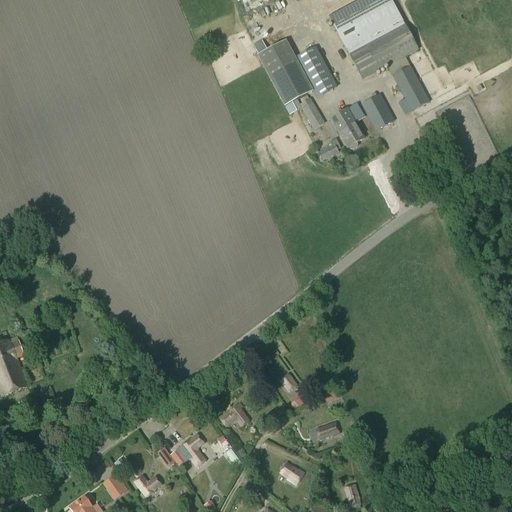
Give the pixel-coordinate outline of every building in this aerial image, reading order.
[(399,104),(405,116),(429,103),(404,58),(418,51),(390,0),(362,0),(329,18),(362,80),(387,67),(405,101),(399,104)] [(257,57),(285,107),(313,92),(317,98),(336,88),(315,48),(295,59),(285,41),(267,51),(262,41),(253,46),(258,56),(257,57)] [(386,132),(384,127),(394,122),(380,95),(361,105),(375,132),(378,130),(381,135),(386,132)] [(323,125),(309,100),(299,106),(303,112),(297,115),(299,119),(305,115),(314,130),(323,125)] [(347,110),(329,120),(347,150),(364,139),(347,110)] [(322,162),(338,153),(337,151),(340,149),(336,140),(330,143),(332,147),(318,154),(322,162)] [(10,345),(9,341),(0,344),(0,392),(2,398),(27,388),(16,359),(24,356),(22,351),(26,350),(25,347),(22,348),(19,342),(10,345)] [(289,375),(279,382),(288,394),(298,386),(289,375)] [(39,393),(44,404),(55,399),(50,388),(39,393)] [(338,393),(323,399),(326,407),(336,403),(341,401),(338,393)] [(302,405),(299,400),(291,405),(295,410),(302,405)] [(218,419),(225,429),(236,421),(241,428),(250,422),(241,410),(244,408),(240,403),(218,419)] [(0,420),(6,431),(15,425),(9,415),(0,420)] [(59,435),(64,427),(56,421),(50,429),(59,435)] [(335,423),(315,430),(319,442),(332,437),(333,438),(339,435),(335,423)] [(182,447),(170,456),(175,463),(179,468),(190,460),(196,469),(206,461),(197,450),(204,445),(196,435),(189,440),(181,446),(182,447)] [(222,437),(217,440),(221,445),(225,441),(222,437)] [(168,469),(175,463),(170,456),(164,449),(157,454),(168,469)] [(237,453),(241,459),(246,455),(242,449),(237,453)] [(127,472),(120,462),(115,466),(122,475),(127,472)] [(298,471),(287,464),(280,475),(287,480),(286,480),(296,487),(305,474),(299,470),(298,471)] [(116,475),(103,485),(114,500),(127,490),(116,475)] [(133,483),(145,500),(153,494),(152,493),(162,486),(155,477),(147,483),(143,476),(133,483)] [(356,485),(344,489),(349,509),(361,506),(356,485)] [(93,511),(91,508),(84,498),(70,509),(71,511),(93,511)]
